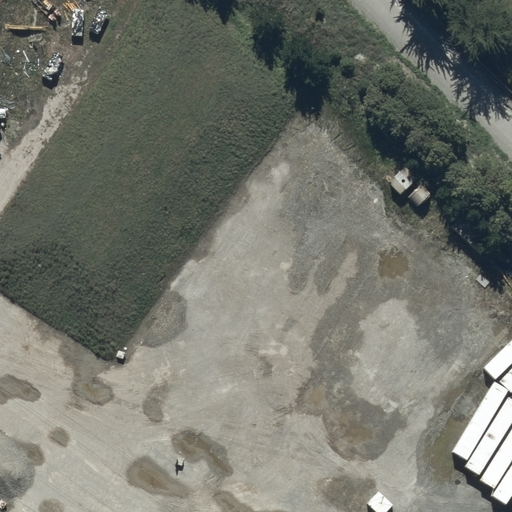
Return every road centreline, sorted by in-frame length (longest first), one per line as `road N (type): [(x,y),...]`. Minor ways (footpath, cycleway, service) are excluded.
road 1 (track): [(390,0),(511,125)]
road 2 (track): [(108,289),(99,234),(82,212),(30,191),(0,196)]
